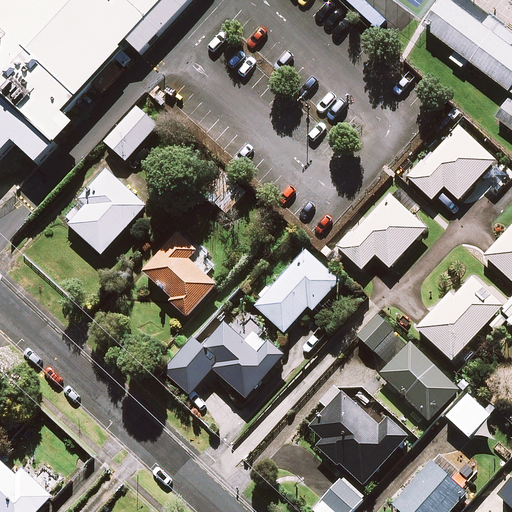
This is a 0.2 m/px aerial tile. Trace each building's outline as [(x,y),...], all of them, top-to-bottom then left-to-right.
[(0,0),(0,93),(62,151),(81,130),(70,119),(135,49),(147,60),(202,0),(0,0)] [(511,67),(511,23),(481,0),(433,0),(429,5),(511,69),(511,67)] [(44,170),(62,151),(0,93),(0,201),(2,199),(0,197),(0,171),(21,149),(44,170)] [(159,131),(138,110),(105,143),(126,164),(159,131)] [(497,165),(460,129),(410,179),(433,203),(446,189),(460,202),(497,165)] [(148,210),(109,174),(65,222),(104,258),(148,210)] [(248,193),(227,178),(209,203),(231,218),(248,193)] [(428,232),(392,198),(341,251),(363,273),(377,258),(391,271),(428,232)] [(511,231),(486,258),(511,282),(511,231)] [(216,268),(180,234),(144,273),(175,301),(172,304),(189,320),(218,289),(206,278),(216,268)] [(342,285),(305,251),(290,266),(294,269),(258,309),(287,336),(311,310),(315,314),(342,285)] [(506,307),(471,275),(419,331),(454,363),(506,307)] [(396,332),(380,317),(360,339),(375,354),(396,332)] [(248,343),(224,322),(202,347),(194,341),(166,372),(193,396),(215,372),(249,402),(286,361),(257,334),(248,343)] [(462,391),(414,344),(382,376),(430,423),(462,391)] [(382,430),(336,389),(322,404),(329,410),(311,430),(325,442),(320,447),(366,489),(411,439),(390,421),(382,430)] [(493,416),(470,396),(449,420),(471,440),(493,416)] [(462,480),(438,459),(395,508),(399,511),(454,511),(469,496),(457,486),(462,480)] [(20,478),(3,462),(0,465),(0,511),(41,511),(55,498),(26,471),(20,478)] [(355,511),(366,501),(344,481),(315,511),(314,511),(355,511)]
